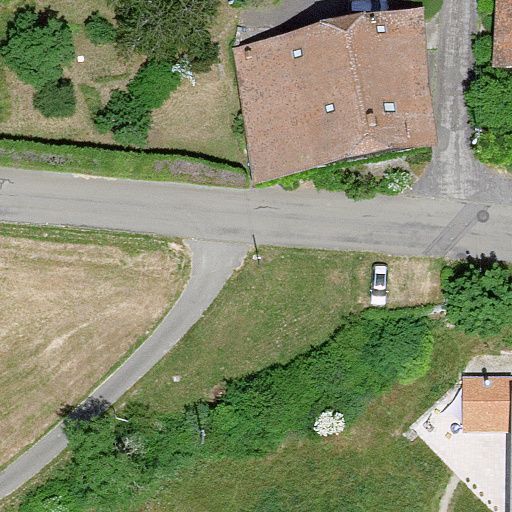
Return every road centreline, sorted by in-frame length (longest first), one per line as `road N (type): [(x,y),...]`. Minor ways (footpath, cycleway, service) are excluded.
road 1 (unclassified): [(231,219),(198,304),(38,453),(0,473)]
road 2 (unclassified): [(0,192),(231,219)]
road 3 (unclassified): [(231,219),(462,228)]
road 4 (residential): [(458,0),(462,228)]
